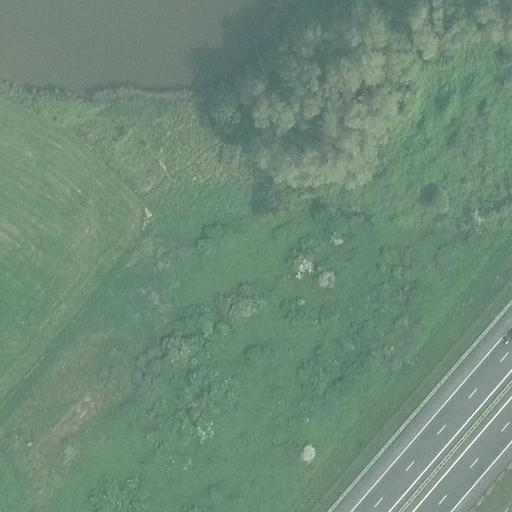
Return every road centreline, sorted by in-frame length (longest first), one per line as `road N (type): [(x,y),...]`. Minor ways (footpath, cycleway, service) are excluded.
road 1 (trunk): [(511,348),(370,511)]
road 2 (trunk): [(433,511),(511,421)]
